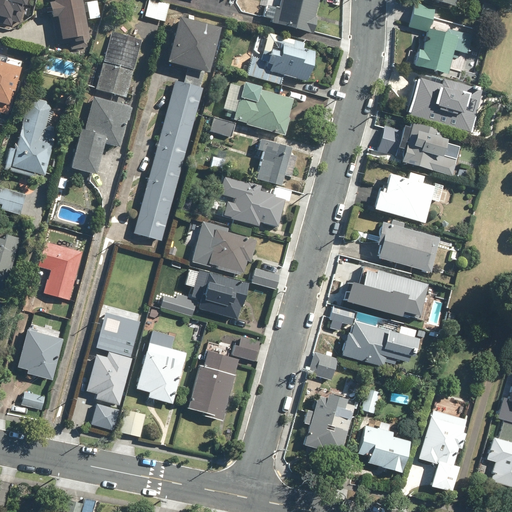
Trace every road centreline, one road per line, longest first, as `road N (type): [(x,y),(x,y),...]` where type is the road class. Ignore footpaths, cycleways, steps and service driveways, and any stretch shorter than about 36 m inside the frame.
road 1 (residential): [(247,497),(366,63),(369,0)]
road 2 (unclassified): [(0,447),(247,497)]
